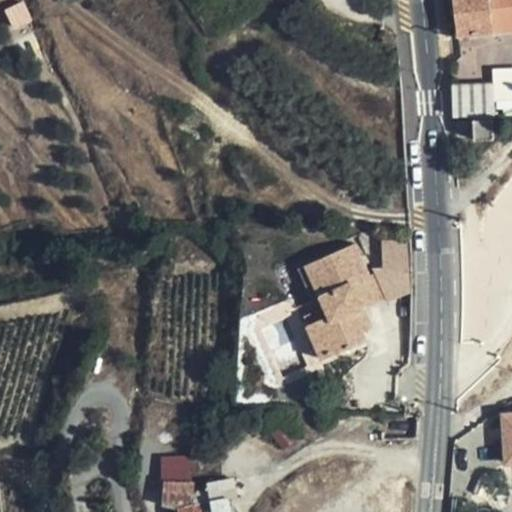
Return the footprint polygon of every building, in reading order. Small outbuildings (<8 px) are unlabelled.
[(262,4),(259,0),(185,0),(210,38),(262,4)] [(511,30),(511,0),(458,0),(462,35),(511,30)] [(499,114),(498,82),(457,84),(458,116),(499,114)] [(501,139),(501,117),(474,118),(474,140),(501,139)] [(354,251),(306,275),(335,335),(324,341),(334,361),(369,343),(364,333),(353,312),(364,306),(385,296),(377,281),(370,285),(354,251)] [(335,335),(306,275),(294,281),(308,311),(301,315),(326,364),(334,361),(324,341),(335,335)] [(375,327),(364,306),(353,312),(364,333),(375,327)] [(306,436),(277,412),(265,426),(293,451),(306,436)] [(384,435),(384,422),(360,435),(366,445),(384,435)] [(197,505),(192,479),(192,447),(179,447),(179,459),(159,460),(159,484),(164,484),(164,507),(175,511),(231,511),(229,500),(239,498),(235,479),(210,484),(213,502),(197,505)]
